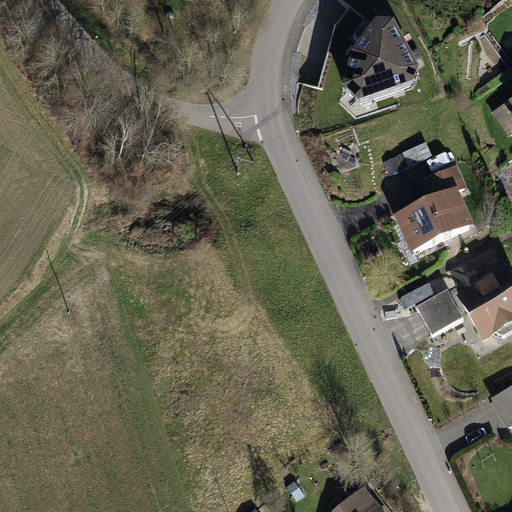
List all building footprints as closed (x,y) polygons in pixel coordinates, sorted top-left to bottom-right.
[(394,19),(377,18),(354,50),(342,84),(361,102),(413,83),(419,67),(394,19)] [(511,114),(508,109),(511,106),(510,103),(489,117),(505,139),(511,134),(511,130),(507,123),(511,119),(511,114)] [(421,185),(429,206),(455,195),(464,192),(455,171),(421,185)] [(429,206),(392,224),(410,262),(472,234),(455,195),(429,206)] [(511,286),(505,273),(453,300),(464,320),(479,349),(511,332),(511,286)] [(428,339),(464,320),(453,300),(449,291),(413,310),(428,339)] [(511,390),(489,403),(511,444),(511,443),(511,390)] [(284,490),(293,504),(302,499),(293,484),(284,490)] [(380,511),(361,488),(331,511),(380,511)]
